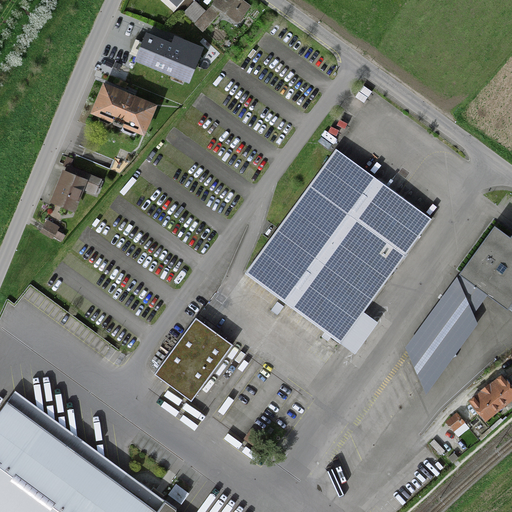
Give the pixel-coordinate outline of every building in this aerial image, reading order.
[(239,0),(217,0),(215,4),(196,24),(202,30),(211,20),(212,22),(223,10),(237,20),(247,6),(239,0)] [(194,1),(185,11),(195,21),(205,11),(194,1)] [(172,42),(147,32),(136,58),(189,79),(202,47),(175,35),(172,42)] [(104,85),(93,112),(114,120),(113,122),(114,124),(120,126),(122,126),(123,124),(143,133),(154,106),(104,85)] [(432,218),(336,149),(245,273),(340,343),(432,218)] [(68,167),(54,202),(73,209),(82,187),(96,193),(101,180),(69,166),(72,160),(67,157),(64,165),(68,167)] [(45,224),(38,236),(49,243),(56,231),(45,224)] [(511,234),(510,237),(494,225),(459,274),(488,295),(507,309),(511,303),(511,234)] [(64,236),(57,232),(55,236),(61,240),(64,236)] [(488,295),(459,274),(405,348),(426,395),(478,324),(474,315),(488,295)] [(196,317),(154,373),(191,400),(233,344),(196,317)] [(471,399),(485,418),(511,396),(511,389),(501,375),(471,399)] [(173,511),(176,508),(148,487),(140,498),(131,492),(129,479),(120,481),(118,471),(109,473),(107,463),(97,464),(96,455),(86,456),(85,458),(80,454),(81,452),(80,443),(70,445),(69,435),(59,436),(58,427),(48,428),(47,419),(37,420),(35,410),(26,412),(24,402),(15,404),(13,406),(7,401),(0,410),(0,511),(173,511)] [(457,414),(447,421),(453,429),(463,422),(457,414)] [(359,503),(367,511),(391,511),(445,461),(425,440),(359,503)] [(452,462),(458,457),(454,452),(448,457),(452,462)]
